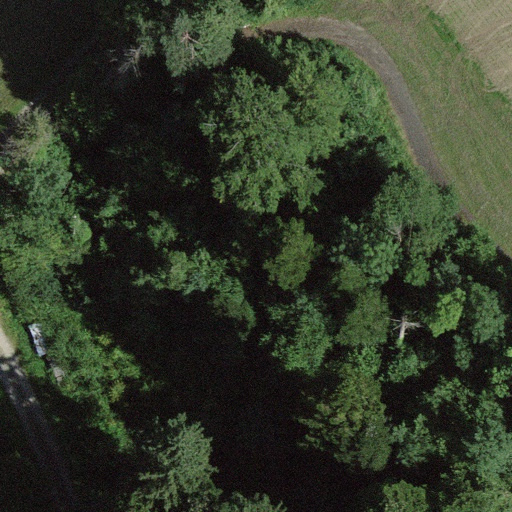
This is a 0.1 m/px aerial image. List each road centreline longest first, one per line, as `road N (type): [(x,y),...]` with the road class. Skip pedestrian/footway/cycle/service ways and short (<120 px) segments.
road 1 (track): [(511,256),(480,225),(348,37),(290,19),(0,190)]
road 2 (track): [(0,154),(143,0)]
road 3 (track): [(0,394),(53,511)]
